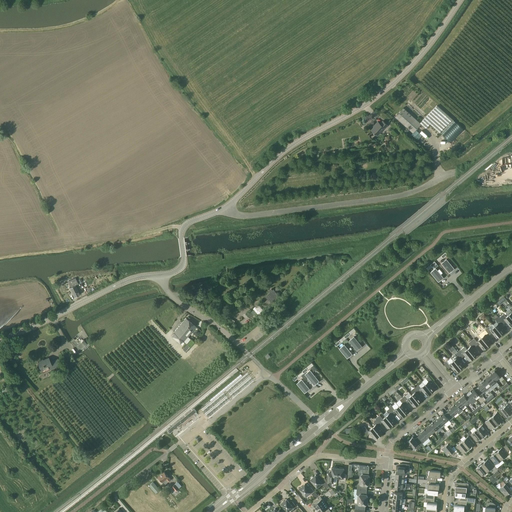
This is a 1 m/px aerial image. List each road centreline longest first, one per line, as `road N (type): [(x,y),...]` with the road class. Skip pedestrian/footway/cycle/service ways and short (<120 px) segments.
road 1 (tertiary): [(227,206),(296,141),(402,75),(461,0)]
road 2 (unclassified): [(227,206),(244,216),(391,198),(454,174)]
road 3 (tertiary): [(0,340),(127,280),(161,275)]
road 4 (residential): [(442,511),(449,474),(511,422)]
